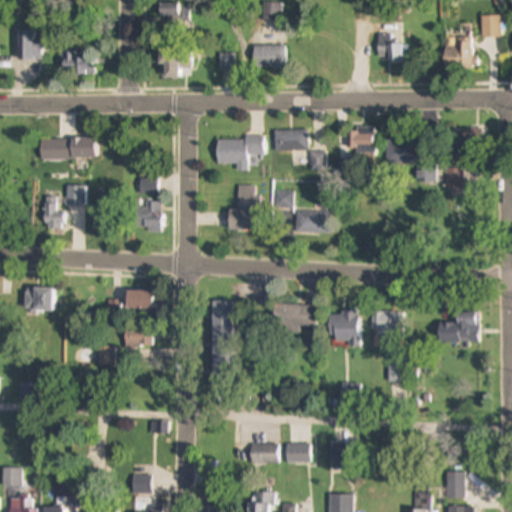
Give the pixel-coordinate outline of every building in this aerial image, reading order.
[(160,4),(160,27),(192,27),(192,4),(160,4)] [(502,39),(502,17),(482,17),(482,39),(502,39)] [(18,61),(41,61),(41,31),(18,31),(18,61)] [(403,64),(403,35),(382,35),(382,64),(403,64)] [(473,58),(473,40),(456,40),(456,48),(444,48),(444,70),(478,70),(478,58),(473,58)] [(286,47),(254,47),(254,71),(286,71),(286,47)] [(159,68),(164,68),(165,79),(181,79),(180,69),(192,69),(192,48),(159,48),(159,68)] [(63,69),(77,69),(77,77),(94,77),(94,55),(63,55),(63,69)] [(275,131),(275,151),(310,151),(310,131),(275,131)] [(375,157),(375,132),(343,132),(343,157),(375,157)] [(247,141),(218,141),(218,164),(239,164),(239,172),(249,172),(248,156),(265,156),(265,137),(247,137),(247,141)] [(387,139),(387,165),(420,165),(420,139),(387,139)] [(41,140),(41,161),(96,161),(96,140),(41,140)] [(418,183),(436,183),(436,169),(418,169),(418,183)] [(464,169),(445,169),(445,191),(464,191),(464,169)] [(158,181),(141,181),(141,196),(158,196),(158,181)] [(68,207),(85,207),(85,187),(68,187),(68,207)] [(261,231),(261,187),(240,187),(240,211),(230,211),(230,231),(261,231)] [(293,193),(276,193),(275,232),(293,232),(293,193)] [(57,213),(57,198),(46,198),(46,230),(64,230),(64,213),(57,213)] [(162,205),(136,205),(136,231),(162,231),(162,205)] [(332,212),(297,212),(297,235),(332,235),(332,212)] [(26,311),(57,311),(57,290),(26,290),(26,311)] [(126,312),(153,312),(153,292),(126,292),(126,312)] [(233,352),(233,305),(214,305),(214,352),(233,352)] [(316,307),(274,305),(273,331),(300,332),(300,328),(315,328),(316,307)] [(359,348),(359,313),(330,313),(330,343),(349,343),(349,348),(359,348)] [(458,324),(442,324),(442,343),(480,343),(480,314),(458,314),(458,324)] [(398,315),(378,315),(378,340),(398,340),(398,315)] [(153,331),(126,331),(126,348),(153,348),(153,331)] [(99,366),(115,366),(115,348),(99,348),(99,366)] [(406,394),(406,358),(390,358),(390,383),(400,383),(400,394),(406,394)] [(288,465),(311,465),(311,443),(288,443),(288,465)] [(331,446),(334,470),(350,468),(348,445),(331,446)] [(280,446),(252,446),(252,465),(280,465),(280,446)] [(22,470),(4,470),(4,487),(22,487),(22,470)] [(466,473),(447,473),(447,500),(466,500),(466,473)] [(134,496),(151,496),(151,477),(134,477),(134,496)] [(77,498),(77,481),(57,481),(57,498),(77,498)] [(272,511),(272,494),(250,494),(250,511),(272,511)] [(331,511),(354,511),(354,497),(331,497),(331,511)] [(37,511),(37,500),(11,500),(11,511),(37,511)] [(162,511),(162,506),(149,506),(149,500),(135,500),(135,511),(162,511)]
